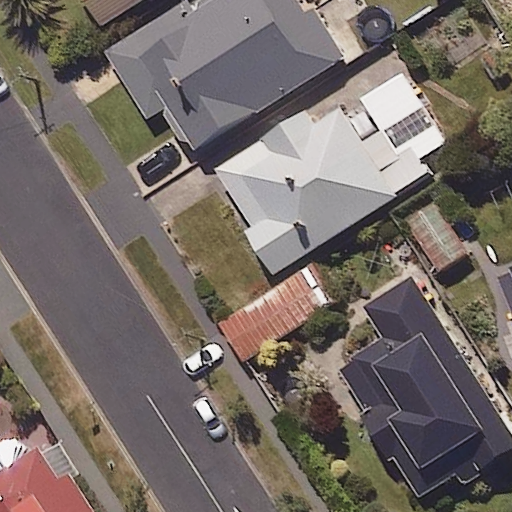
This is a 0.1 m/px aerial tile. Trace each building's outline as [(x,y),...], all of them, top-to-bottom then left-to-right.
[(139,0),(94,0),(107,20),(139,0)] [(317,0),(200,0),(196,3),(193,0),(188,0),(109,50),(150,116),(168,104),(196,149),(345,56),(312,3),(317,0)] [(448,140),(404,71),(365,96),(356,81),(214,170),(277,270),(431,173),(421,157),(448,140)] [(472,250),(442,199),(408,218),(438,270),(472,250)] [(337,299),(314,264),(224,323),(248,358),(337,299)] [(485,369),(413,271),(366,306),(387,335),(341,368),(373,411),(365,417),(423,495),(457,471),(465,481),(511,446),(511,418),(479,373),(485,369)] [(91,511),(49,444),(30,456),(17,436),(0,446),(0,511),(91,511)]
